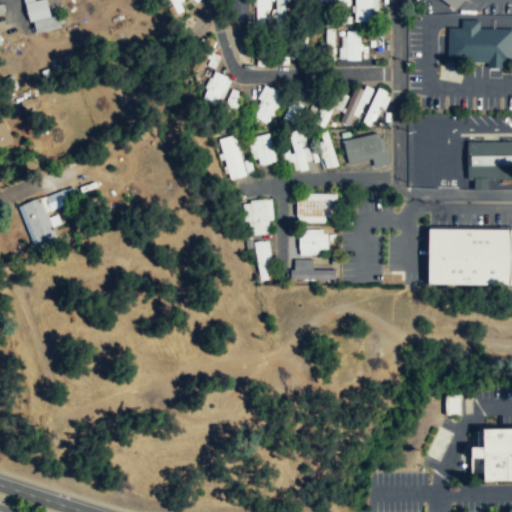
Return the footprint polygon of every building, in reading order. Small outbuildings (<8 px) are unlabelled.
[(48,18),(46,0),(28,1),(34,31),(59,29),(58,17),(48,18)] [(169,0),(176,13),(185,8),(180,0),(169,0)] [(265,0),(256,0),(256,22),(265,22),(265,0)] [(276,0),(276,17),(286,17),(286,0),(276,0)] [(347,0),(336,0),(336,22),(347,22),(347,0)] [(354,0),(354,23),(372,23),(372,12),(377,12),(377,0),(354,0)] [(442,0),(451,9),(460,0),(442,0)] [(511,26),(448,26),(447,60),(511,61),(511,26)] [(341,61),(360,61),(360,33),(341,33),(341,61)] [(216,105),(229,80),(215,74),(202,98),(216,105)] [(249,114),(266,124),(283,95),(266,85),(249,114)] [(349,127),(366,92),(355,87),(339,122),(349,127)] [(283,117),(291,122),(307,99),(299,93),(283,117)] [(335,99),(324,96),(316,125),(328,128),(335,99)] [(293,151),(284,154),(287,164),(293,162),(296,172),(307,168),(305,161),(311,160),(303,130),(288,134),(293,151)] [(319,135),(322,169),(333,167),(330,134),(319,135)] [(373,167),(388,164),(382,134),(343,142),(347,164),(372,160),(373,167)] [(267,136),(250,141),(257,167),(274,162),(267,136)] [(222,140),(224,179),(239,178),(237,139),(222,140)] [(511,140),(467,140),(468,177),(511,177),(511,140)] [(486,189),(486,177),(472,177),(472,189),(486,189)] [(66,193),(47,200),(51,211),(70,203),(66,193)] [(296,195),(296,219),(336,219),(336,195),(296,195)] [(269,231),(266,222),(274,220),(267,198),(242,206),(252,237),(269,231)] [(43,200),(21,206),(35,253),(56,246),(43,200)] [(511,228),(429,227),(428,282),(511,283),(511,228)] [(298,232),(298,254),(326,254),(326,232),(298,232)] [(268,278),(261,239),(253,241),(259,280),(268,278)] [(312,270),(312,261),(290,261),(290,280),(335,280),(335,270),(312,270)] [(483,480),(511,480),(511,428),(484,428),(484,446),(472,447),(471,472),(483,472),(483,480)]
